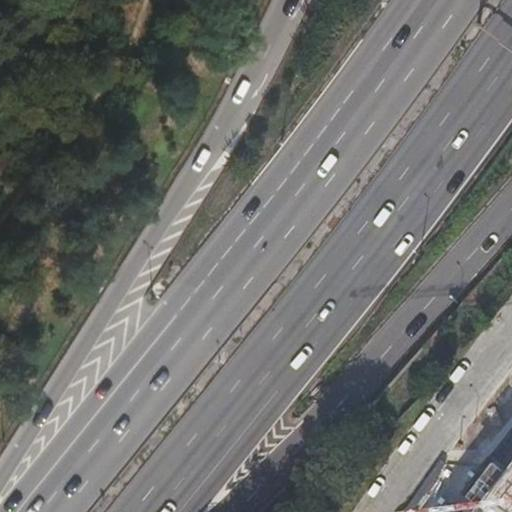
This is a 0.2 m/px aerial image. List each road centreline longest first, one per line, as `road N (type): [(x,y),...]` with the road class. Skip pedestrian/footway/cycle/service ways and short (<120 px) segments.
road 1 (trunk): [(440,0),(273,224),(40,511)]
road 2 (trunk): [(292,0),(226,129),(0,507)]
road 3 (trunk): [(156,511),(511,54)]
road 4 (trunk): [(239,511),(511,209)]
road 5 (residential): [(378,511),(511,334)]
